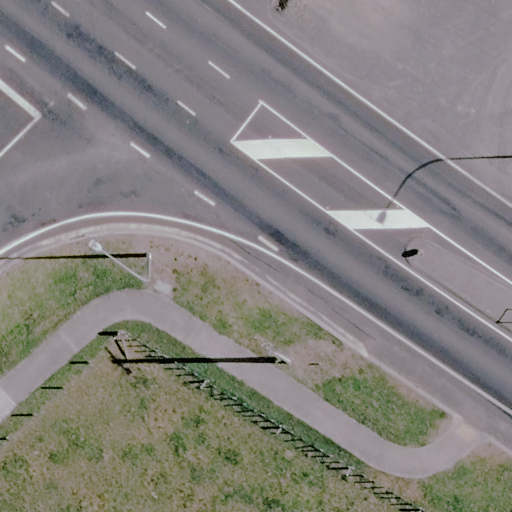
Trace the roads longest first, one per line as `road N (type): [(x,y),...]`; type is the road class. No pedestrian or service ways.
road 1 (primary): [(125,21),(511,293)]
road 2 (residential): [(125,21),(0,159)]
